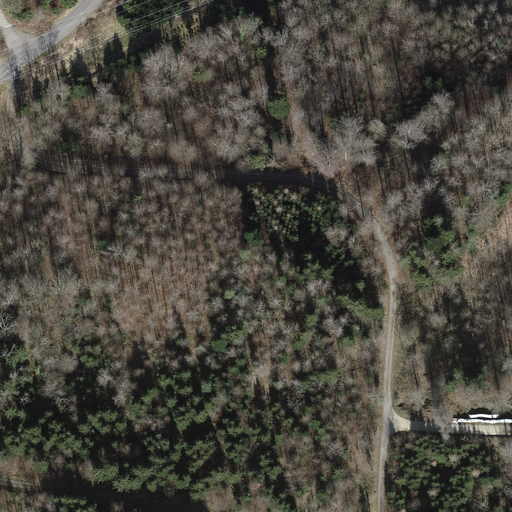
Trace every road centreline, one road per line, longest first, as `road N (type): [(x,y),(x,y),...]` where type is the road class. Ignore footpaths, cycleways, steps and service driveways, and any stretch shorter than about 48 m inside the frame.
road 1 (track): [(10,70),(10,124),(20,146),(46,165),(314,185),(375,226),(390,260),(391,300),(380,511)]
road 2 (track): [(164,511),(0,483)]
road 3 (track): [(387,414),(405,425),(511,430)]
road 4 (tertiary): [(0,77),(94,0)]
